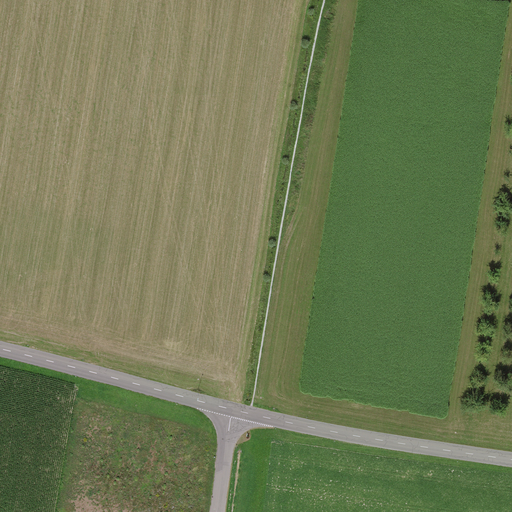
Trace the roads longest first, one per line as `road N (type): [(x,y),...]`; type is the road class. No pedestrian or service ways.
road 1 (tertiary): [(232,409),(511,459)]
road 2 (tertiary): [(0,349),(232,409)]
